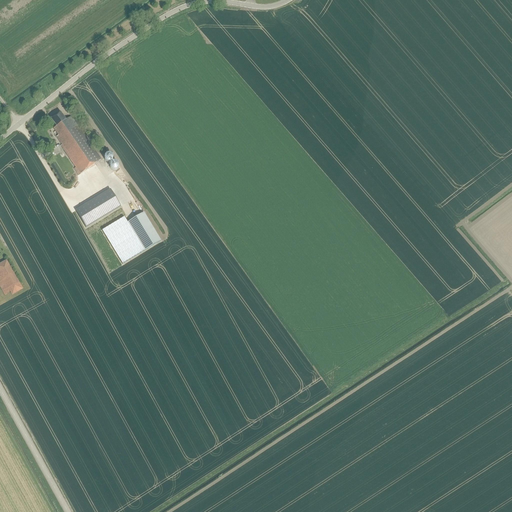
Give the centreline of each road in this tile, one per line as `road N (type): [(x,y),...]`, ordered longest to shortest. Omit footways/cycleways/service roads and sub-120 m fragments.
road 1 (tertiary): [(19,124),(181,9),(290,0)]
road 2 (tertiary): [(68,511),(0,388)]
